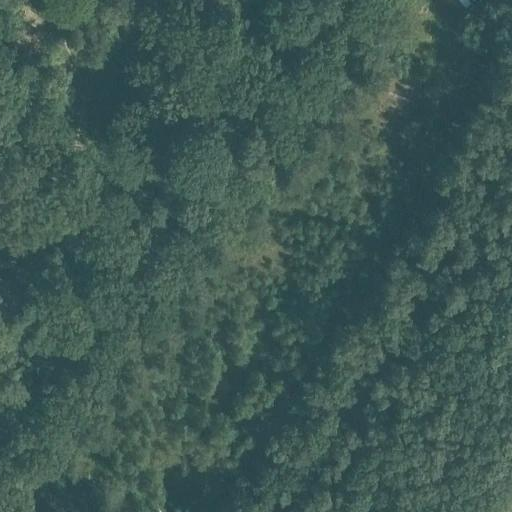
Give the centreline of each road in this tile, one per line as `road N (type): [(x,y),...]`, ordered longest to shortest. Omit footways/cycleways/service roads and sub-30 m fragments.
road 1 (unclassified): [(292,511),(349,401),(511,143)]
road 2 (unknown): [(511,253),(377,511)]
